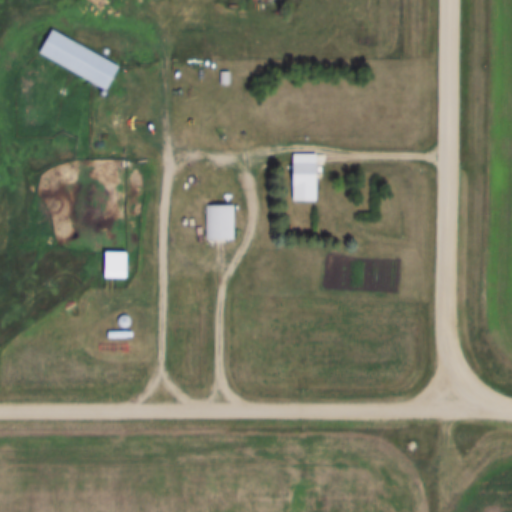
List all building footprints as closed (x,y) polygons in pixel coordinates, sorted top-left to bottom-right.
[(33,17),(100,55),(87,79),(19,41),(33,17)] [(202,59),(212,59),(212,72),(202,72),(202,59)] [(230,73),(221,73),(221,85),(230,85),(230,73)] [(274,141),(298,141),(298,190),(274,190),(274,141)] [(320,202),(321,155),(294,155),(294,202),(320,202)] [(188,192),(216,192),(216,226),(188,226),(188,192)] [(234,241),(234,206),(204,206),(204,241),(234,241)] [(84,241),(106,241),(106,268),(84,268),(84,241)] [(110,270),(121,266),(118,259),(130,254),(125,241),(102,250),(110,270)] [(106,315),(110,314),(112,311),(112,307),(110,304),(106,303),(102,304),(100,307),(100,311),(102,314),(106,315)]
